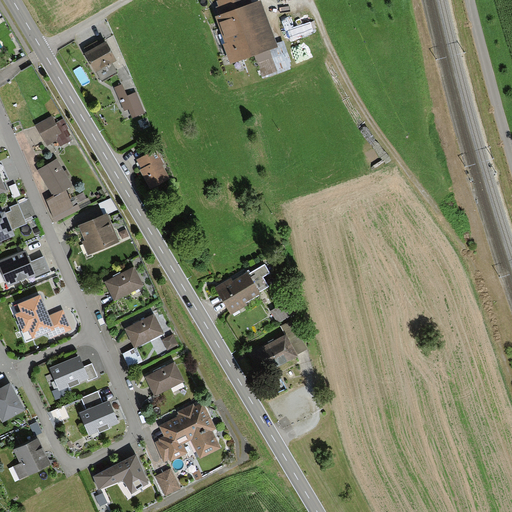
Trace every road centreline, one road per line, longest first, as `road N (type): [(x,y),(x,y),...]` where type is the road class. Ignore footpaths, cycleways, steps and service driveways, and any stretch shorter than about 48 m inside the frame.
road 1 (primary): [(40,50),(315,511)]
road 2 (track): [(511,389),(464,255),(358,101),(312,0)]
road 3 (residential): [(95,333),(139,434),(76,465),(63,464),(21,372),(24,363)]
road 4 (residential): [(0,117),(95,333)]
road 5 (unclassified): [(471,0),(511,156)]
